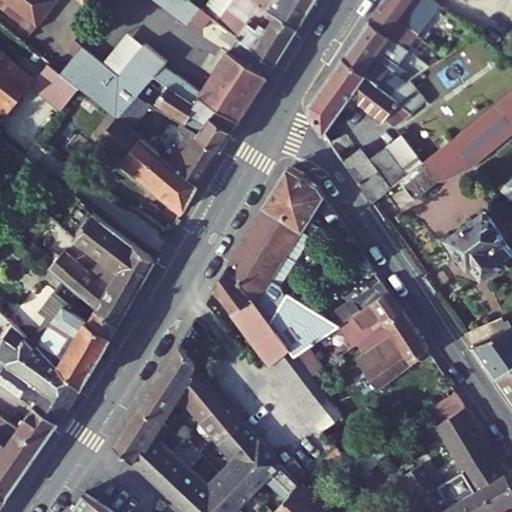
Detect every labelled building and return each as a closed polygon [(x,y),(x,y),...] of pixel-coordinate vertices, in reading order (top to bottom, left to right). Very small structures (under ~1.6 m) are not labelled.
[(157,0),(188,23),(200,8),(189,0),(3,0),(39,29),(60,0),(59,0),(88,0),(95,5),(99,0),(157,0)] [(212,0),(205,11),(218,21),(231,0),(212,0)] [(231,0),(218,21),(238,36),(275,63),(299,28),(257,0),(231,0)] [(257,0),(299,28),(316,0),(257,0)] [(415,28),(435,0),(387,0),(371,21),(406,48),(410,50),(415,42),(421,33),(415,28)] [(406,48),(371,21),(346,56),(392,93),(401,87),(386,74),(406,48)] [(86,47),(64,74),(81,87),(118,117),(119,118),(139,94),(155,76),(162,80),(170,86),(233,129),(275,63),(238,36),(203,92),(188,82),(188,81),(169,66),(172,60),(150,43),(123,76),(86,47)] [(425,50),(415,42),(410,50),(419,57),(425,50)] [(37,78),(0,47),(0,106),(8,113),(33,83),(63,108),(81,87),(64,74),(50,62),(37,78)] [(414,110),(392,93),(346,56),(312,102),(312,115),(324,133),(352,95),(395,124),(414,110)] [(392,93),(414,110),(439,93),(423,72),(401,87),(392,93)] [(162,80),(155,76),(139,94),(145,99),(147,97),(162,80)] [(156,103),(170,86),(162,80),(147,97),(156,103)] [(208,122),(201,136),(220,150),(233,129),(170,86),(156,103),(186,122),(193,113),(208,122)] [(152,106),(145,99),(139,94),(119,118),(132,128),(152,106)] [(511,132),(511,95),(452,142),(470,164),(511,132)] [(163,155),(132,128),(119,118),(118,117),(99,139),(104,144),(105,141),(185,209),(199,184),(163,155)] [(173,141),(163,155),(199,184),(220,150),(201,136),(192,130),(180,146),(173,141)] [(404,179),(425,162),(403,135),(371,159),(363,147),(344,160),(373,202),(404,179)] [(470,164),(452,142),(428,160),(441,177),(470,164)] [(441,177),(428,160),(425,162),(404,179),(417,196),(441,177)] [(320,185),(289,166),(228,267),(257,304),(325,191),(320,185)] [(325,218),(339,240),(351,231),(335,207),(329,211),(325,218)] [(157,257),(95,209),(76,234),(106,257),(142,283),(157,257)] [(467,252),(473,260),(484,274),(511,252),(511,249),(504,239),(505,237),(485,212),(451,238),(463,255),(467,252)] [(120,322),(142,283),(106,257),(94,272),(66,247),(51,265),(98,306),(120,322)] [(473,260),(467,252),(463,255),(469,263),(473,260)] [(257,304),(228,267),(215,288),(271,362),(291,347),(272,323),(257,304)] [(347,321),(341,325),(356,344),(386,323),(403,311),(389,290),(363,309),(347,321)] [(74,304),(57,291),(41,310),(53,319),(38,340),(84,384),(113,334),(90,319),(72,307),(74,304)] [(332,319),(290,293),(272,323),(291,347),(296,355),(306,348),(316,342),(341,325),(332,319)] [(358,302),(340,314),(347,321),(363,309),(358,302)] [(120,322),(98,306),(90,319),(113,334),(120,322)] [(403,311),(386,323),(394,335),(360,361),(380,388),(429,350),(403,311)] [(507,323),(503,317),(467,333),(474,345),(511,329),(511,325),(510,322),(507,323)] [(60,420),(84,384),(38,340),(36,342),(16,322),(0,344),(0,355),(46,388),(35,404),(60,420)] [(386,323),(356,344),(351,348),(360,361),(394,335),(386,323)] [(511,329),(474,345),(498,377),(511,366),(511,329)] [(316,342),(306,348),(318,363),(328,356),(316,342)] [(196,363),(180,345),(141,407),(160,419),(179,389),(196,363)] [(296,355),(291,347),(271,362),(264,367),(272,379),(299,358),(296,355)] [(318,363),(306,348),(296,355),(299,358),(306,368),(312,376),(322,369),(318,363)] [(46,388),(0,355),(0,378),(35,404),(46,388)] [(299,358),(272,379),(279,388),(306,368),(299,358)] [(198,364),(196,363),(179,389),(204,417),(224,399),(199,370),(200,370),(200,368),(199,367),(197,364),(198,364)] [(511,366),(498,377),(511,397),(511,366)] [(312,376),(306,368),(279,388),(287,398),(314,377),(312,376)] [(321,387),(314,377),(287,398),(294,407),(321,387)] [(343,415),(357,405),(342,386),(334,392),(328,385),(323,389),(329,396),(336,406),(343,415)] [(323,389),(321,387),(294,407),(301,417),(329,396),(323,389)] [(439,424),(467,406),(457,391),(430,409),(439,424)] [(336,406),(329,396),(301,417),(308,426),(336,406)] [(245,422),(224,399),(204,417),(225,441),(245,422)] [(60,420),(35,404),(34,406),(58,423),(60,420)] [(58,423),(34,406),(19,427),(45,445),(58,423)] [(343,415),(336,406),(308,426),(315,436),(343,415)] [(483,488),(495,509),(511,499),(511,480),(467,406),(439,424),(437,425),(466,472),(477,491),(483,488)] [(160,419),(141,407),(117,444),(189,511),(200,511),(216,496),(210,491),(160,443),(170,427),(160,419)] [(2,416),(0,418),(0,489),(9,497),(45,445),(19,427),(2,416)] [(253,431),(245,422),(225,441),(241,462),(265,441),(256,430),(253,431)] [(393,451),(383,438),(354,462),(364,473),(375,465),(391,453),(393,451)] [(241,462),(233,470),(253,490),(269,474),(292,496),(303,484),(265,441),(241,462)] [(393,451),(391,453),(398,466),(411,460),(403,445),(393,451)] [(375,465),(403,511),(424,511),(398,466),(391,453),(375,465)] [(424,511),(490,511),(495,509),(483,488),(477,491),(466,472),(438,489),(423,463),(403,475),(424,511)] [(233,470),(217,485),(239,505),(253,490),(233,470)] [(332,511),(303,484),(292,496),(275,511),(332,511)] [(217,485),(210,491),(216,496),(200,511),(231,511),(239,505),(217,485)] [(0,509),(9,497),(0,489),(0,509)] [(114,511),(84,493),(71,511),(114,511)]
